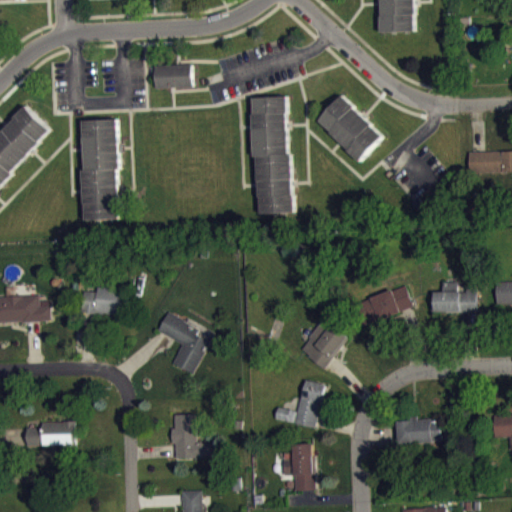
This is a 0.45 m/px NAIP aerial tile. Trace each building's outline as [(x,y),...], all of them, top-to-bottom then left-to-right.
[(382,0),(383,2),(384,14),(382,14),(383,30),(417,30),(417,1),(416,0),(382,0)] [(157,87),(156,72),(156,64),(178,63),(192,63),(193,85),(173,86),(157,87)] [(321,120),(345,94),(364,114),(384,134),(362,160),(341,140),(321,120)] [(256,97),(256,113),(254,113),(255,125),(256,154),(259,154),(260,184),(261,195),(263,196),(263,211),(298,210),(296,194),(294,183),(294,181),(294,152),(291,152),(289,124),(289,111),(291,111),(290,95),(256,97)] [(0,135),(9,126),(18,118),(16,116),(28,105),(52,128),(33,149),(14,169),(14,174),(0,187),(0,135)] [(87,219),(121,217),(119,189),(119,170),(121,167),(119,119),(85,119),(86,146),(87,169),(84,169),(85,190),(87,219)] [(511,150),(470,151),(471,171),(511,170),(511,150)] [(436,310),(436,291),(444,291),(444,281),(458,280),(458,290),(461,290),(461,293),(467,292),(467,287),(478,286),(478,311),(448,312),(448,309),(436,310)] [(511,280),(497,281),(498,302),(511,302),(511,280)] [(406,284),(415,306),(362,325),(355,303),(406,284)] [(83,311),(86,289),(98,291),(99,286),(128,288),(126,313),(116,312),(115,315),(83,311)] [(0,296),(0,320),(52,318),(50,305),(41,305),(40,294),(0,296)] [(159,329),(170,310),(186,319),(185,321),(200,329),(198,333),(211,341),(194,373),(175,362),(184,343),(159,329)] [(303,348),(312,338),(310,336),(324,319),(349,336),(326,366),(303,348)] [(276,416),(317,426),(327,383),(308,379),(305,395),(303,395),(298,411),(279,405),(276,416)] [(511,412),(495,413),(496,436),(511,435),(511,412)] [(176,413),(177,427),(174,427),(174,441),(177,441),(177,456),(213,455),(213,442),(203,442),(203,441),(198,441),(197,413),(176,413)] [(398,419),(400,443),(422,442),(434,440),(443,439),(442,420),(434,420),(434,418),(419,418),(419,415),(411,415),(411,419),(398,419)] [(29,426),(29,445),(78,444),(77,419),(43,421),(44,426),(29,426)] [(314,442),(316,488),(297,488),(295,475),(284,475),(284,458),(286,458),(286,452),(296,451),(295,442),(314,442)] [(183,490),(183,511),(204,511),(203,489),(183,490)]
